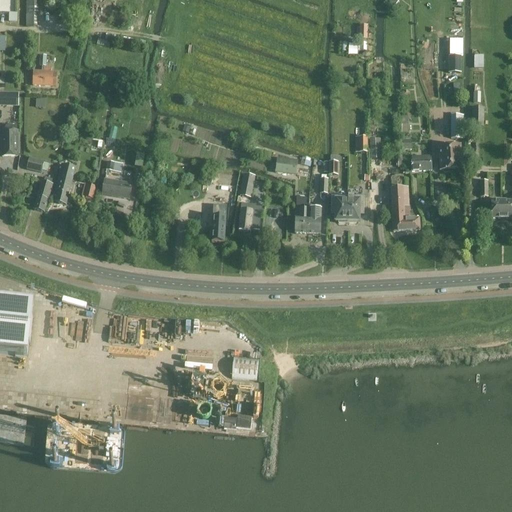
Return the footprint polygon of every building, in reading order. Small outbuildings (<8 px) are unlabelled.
[(37,0),(26,0),(26,27),(36,27),(37,15),(38,15),(37,0)] [(450,58),(448,58),(448,74),(462,74),(462,58),(463,58),(463,41),(450,41),(450,58)] [(483,56),(474,56),(473,69),(483,69),(483,56)] [(52,68),(45,68),(45,73),(33,73),(33,86),(56,88),(57,74),(51,74),(52,68)] [(0,93),(0,107),(18,108),(19,94),(0,93)] [(36,99),(36,109),(45,109),(46,100),(36,99)] [(484,109),(472,109),(472,129),(483,129),(484,109)] [(461,115),(450,115),(450,139),(461,139),(461,115)] [(4,133),(2,133),(2,158),(18,157),(17,133),(17,127),(6,127),(4,133)] [(367,153),(367,139),(359,139),(359,153),(367,153)] [(380,139),(369,140),(370,160),(382,160),(380,139)] [(411,142),(402,142),(402,151),(411,151),(411,142)] [(258,149),(250,147),(248,153),(256,156),(258,149)] [(440,172),(442,172),(444,174),(451,173),(453,171),(462,171),(461,147),(439,148),(440,172)] [(311,159),(302,157),(300,166),(310,168),(311,163),(310,162),(311,159)] [(409,167),(408,157),(397,157),(398,164),(396,164),(396,167),(409,167)] [(29,158),(27,167),(42,172),(43,171),(44,162),(29,158)] [(432,172),(431,158),(411,159),(412,173),(431,172),(432,172)] [(297,162),(277,159),(276,174),(295,176),(297,162)] [(114,164),(107,163),(106,171),(106,172),(105,175),(109,176),(109,172),(113,173),(114,164)] [(329,176),(337,176),(338,164),(329,164),(329,176)] [(76,169),(62,165),(54,197),(56,197),(55,203),(66,206),(76,169)] [(221,174),(213,172),(212,179),(220,181),(221,174)] [(52,181),(44,179),(43,183),(41,183),(33,210),(44,214),(52,186),(51,185),(52,181)] [(132,185),(105,181),(102,196),(129,200),(132,185)] [(409,221),(407,181),(401,182),(401,188),(391,189),(393,233),(419,232),(418,220),(409,221)] [(253,185),(243,183),(239,202),(249,204),(253,185)] [(97,188),(90,186),(87,200),(92,201),(94,201),(97,188)] [(306,198),(296,198),(296,206),(305,207),(306,198)] [(338,224),(347,225),(347,198),(331,198),(331,215),(331,214),(335,214),(335,223),(338,223),(338,224)] [(364,198),(347,198),(347,225),(356,225),(356,223),(359,223),(359,215),(363,215),(364,215),(364,198)] [(503,206),(503,202),(491,202),(491,219),(504,219),(504,210),(503,206)] [(504,210),(504,219),(511,219),(511,202),(503,202),(503,206),(504,210)] [(241,212),(239,231),(250,233),(251,230),(259,231),(261,207),(253,206),(253,212),(241,210),(241,212)] [(212,232),(211,243),(224,244),(225,233),(227,208),(214,207),(212,232)] [(308,235),(308,220),(308,209),(299,209),(299,219),(295,219),(295,234),(308,235)] [(308,220),(308,235),(320,235),(321,220),(321,210),(309,209),(309,220),(308,220)] [(195,234),(194,243),(203,244),(204,234),(195,234)] [(0,354),(26,358),(29,358),(34,307),(31,307),(0,303),(0,354)] [(234,358),(231,380),(256,383),(258,360),(234,358)]
